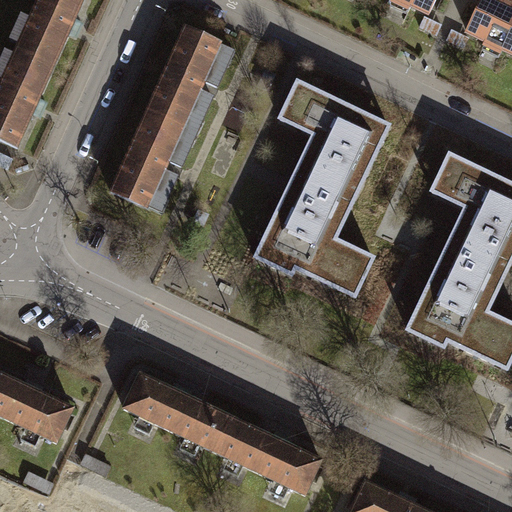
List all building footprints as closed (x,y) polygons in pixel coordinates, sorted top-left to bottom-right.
[(85,0),(40,0),(17,52),(55,68),(85,0)] [(436,0),(397,0),(429,15),(436,0)] [(511,8),(493,0),(485,0),(469,35),(511,55),(511,8)] [(145,111),(187,130),(191,120),(199,123),(211,98),(202,93),(206,84),(215,88),(225,67),(216,63),(221,52),(180,34),(145,111)] [(55,68),(17,52),(0,90),(0,140),(19,149),(55,68)] [(391,127),(298,83),(279,124),(311,140),(254,260),(291,277),(294,270),(354,299),(372,260),(336,242),(391,127)] [(110,189),(151,208),(154,201),(162,204),(173,179),(167,176),(171,166),(178,169),(190,143),(182,139),(187,130),(145,111),(110,189)] [(511,265),(511,184),(452,156),(432,197),(465,212),(407,333),(443,350),(447,343),(507,372),(511,361),(511,325),(488,315),(511,265)] [(0,374),(0,421),(60,450),(79,412),(0,374)] [(144,380),(126,417),(217,459),(234,423),(144,380)] [(234,423),(217,459),(307,502),(325,466),(234,423)] [(111,466),(91,456),(86,467),(105,477),(111,466)] [(423,511),(370,487),(358,511),(423,511)]
